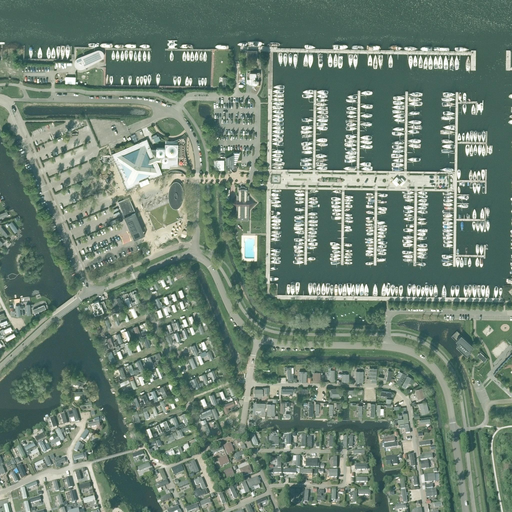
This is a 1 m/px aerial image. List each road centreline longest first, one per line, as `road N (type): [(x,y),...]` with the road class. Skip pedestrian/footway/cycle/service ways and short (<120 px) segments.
road 1 (tertiary): [(466,511),(447,395),(430,364),(397,347),(259,338),(239,323),(210,265),(194,254)]
road 2 (residential): [(53,100),(136,100),(182,121),(196,151),(194,254)]
road 3 (tertiary): [(0,367),(88,293),(194,254)]
road 4 (unknown): [(250,179),(270,186),(378,182)]
road 5 (unknown): [(251,171),(378,175)]
